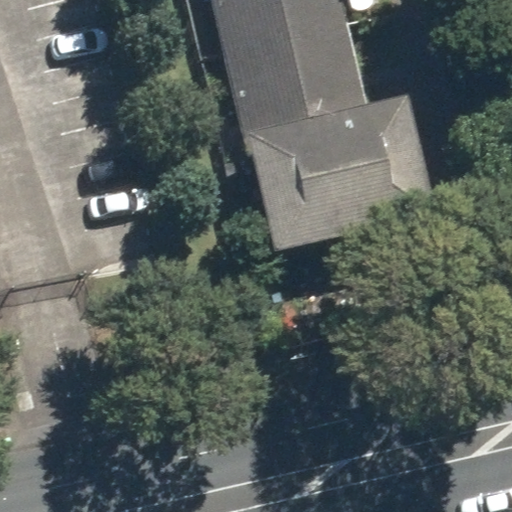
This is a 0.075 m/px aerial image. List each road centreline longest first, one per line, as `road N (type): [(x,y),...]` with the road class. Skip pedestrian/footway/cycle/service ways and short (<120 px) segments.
road 1 (primary): [(119,511),(511,415)]
road 2 (residential): [(0,173),(92,511)]
